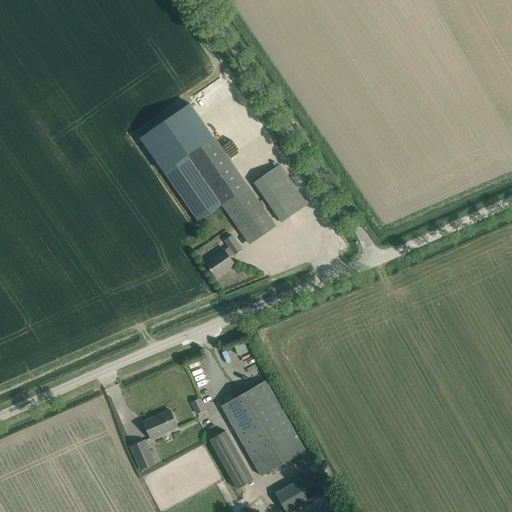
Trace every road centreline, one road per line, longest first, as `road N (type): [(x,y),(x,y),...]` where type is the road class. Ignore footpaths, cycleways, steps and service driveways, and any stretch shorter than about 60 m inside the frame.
road 1 (unclassified): [(0,416),(379,257)]
road 2 (unclassified): [(379,257),(200,0)]
road 3 (unclassified): [(379,257),(511,200)]
